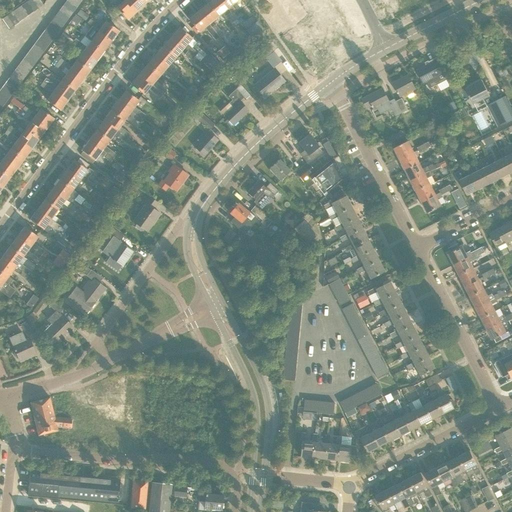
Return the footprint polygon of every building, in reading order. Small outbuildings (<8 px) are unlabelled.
[(32,0),(29,0),(26,2),(33,12),(38,8),(32,0)] [(32,0),(38,8),(43,5),(39,0),(32,0)] [(66,0),(66,1),(76,8),(79,4),(74,0),(66,0)] [(127,20),(136,11),(125,0),(120,0),(122,2),(115,8),(127,20)] [(125,0),(136,11),(145,3),(142,0),(125,0)] [(219,0),(211,0),(207,3),(218,17),(224,12),(233,23),(233,22),(236,26),(239,23),(236,20),(232,15),(230,12),(227,9),(219,0)] [(219,0),(227,9),(237,1),(236,0),(219,0)] [(62,6),(72,13),(76,8),(66,1),(62,6)] [(21,5),(28,15),(33,12),(26,2),(21,5)] [(207,3),(198,11),(209,24),(218,17),(207,3)] [(16,9),(23,19),(28,15),(21,5),(16,9)] [(59,11),(69,18),(72,13),(62,6),(59,11)] [(16,9),(12,12),(18,22),(23,19),(16,9)] [(232,15),(236,20),(236,19),(240,17),(234,9),(230,12),(232,15)] [(69,18),(59,11),(55,15),(65,23),(69,18)] [(198,11),(188,19),(199,32),(205,27),(213,38),(217,35),(211,28),(209,24),(198,11)] [(12,12),(7,16),(14,26),(18,22),(12,12)] [(51,20),(61,28),(65,23),(55,15),(51,20)] [(14,26),(7,16),(2,19),(9,29),(14,26)] [(91,27),(111,41),(118,31),(105,21),(100,27),(89,19),(86,23),(91,27)] [(51,20),(48,25),(58,32),(61,28),(51,20)] [(48,25),(44,30),(54,37),(58,32),(48,25)] [(221,32),(215,25),(211,28),(217,35),(221,32)] [(91,27),(84,37),(90,41),(103,51),(111,41),(91,27)] [(180,27),(172,37),(185,48),(188,51),(195,57),(198,54),(191,48),(197,41),(193,38),(187,33),(182,29),(180,27)] [(41,35),(51,42),(54,37),(44,30),(41,35)] [(41,35),(37,40),(47,47),(51,42),(41,35)] [(177,57),(185,48),(172,37),(164,46),(177,57)] [(75,39),(72,43),(96,61),(103,51),(90,41),(86,47),(75,39)] [(34,44),(43,52),(47,47),(37,40),(34,44)] [(272,41),(268,44),(274,52),(278,48),(272,41)] [(76,60),(75,61),(89,71),(96,61),(72,43),(69,46),(77,52),(73,58),(76,60)] [(30,49),(40,57),(43,52),(34,44),(30,49)] [(268,44),(260,51),(266,58),(274,52),(268,44)] [(156,55),(179,75),(182,72),(171,63),(177,57),(164,46),(156,55)] [(226,48),(219,53),(223,59),(230,53),(226,48)] [(26,54),(36,61),(40,57),(30,49),(26,54)] [(185,55),(192,61),(195,57),(188,51),(185,55)] [(36,61),(26,54),(23,59),(33,66),(36,61)] [(156,55),(148,64),(160,75),(165,70),(175,79),(179,75),(156,55)] [(212,57),(204,64),(211,70),(218,63),(212,57)] [(19,64),(29,71),(33,66),(23,59),(19,64)] [(60,59),(57,62),(64,68),(68,71),(81,81),(89,71),(75,61),(71,67),(60,59)] [(443,74),(442,74),(435,61),(420,69),(421,71),(418,73),(418,72),(417,73),(424,84),(426,83),(429,89),(446,80),(453,93),(459,90),(450,74),(445,77),(443,74)] [(65,75),(61,81),(74,90),(81,81),(68,71),(64,68),(57,62),(54,66),(65,75)] [(19,64),(16,68),(25,76),(29,71),(19,64)] [(140,74),(163,94),(166,91),(155,81),(160,75),(148,64),(140,74)] [(12,73),(22,81),(25,76),(16,68),(12,73)] [(254,86),(263,98),(284,82),(274,70),(254,86)] [(12,73),(8,78),(18,85),(22,81),(12,73)] [(163,94),(140,74),(131,83),(132,84),(144,94),(149,89),(159,98),(163,94)] [(412,90),(415,89),(408,76),(401,79),(401,80),(393,84),(399,97),(403,95),(405,98),(413,93),(412,90)] [(5,83),(15,90),(18,85),(8,78),(5,83)] [(74,90),(61,81),(56,87),(45,79),(43,82),(67,100),(74,90)] [(481,80),(466,88),(474,104),(485,98),(488,105),(494,102),(490,95),(491,94),(489,84),(484,86),(481,80)] [(43,82),(40,86),(47,92),(47,91),(51,94),(46,100),(59,110),(67,100),(43,82)] [(5,83),(1,88),(11,95),(15,90),(5,83)] [(229,111),(223,117),(232,127),(248,112),(239,102),(244,98),(244,97),(246,99),(250,96),(240,85),(236,89),(232,93),(228,96),(232,100),(229,103),(233,107),(229,111)] [(191,86),(183,95),(189,100),(197,91),(191,86)] [(0,89),(0,94),(8,100),(11,95),(1,88),(0,89)] [(401,114),(395,103),(394,100),(389,103),(382,90),(362,101),(367,110),(371,107),(372,108),(373,108),(374,111),(377,109),(381,115),(388,111),(390,115),(394,113),(396,117),(401,114)] [(118,101),(142,119),(146,115),(134,107),(138,101),(125,91),(118,101)] [(21,111),(46,129),(54,119),(40,109),(36,114),(32,112),(24,106),(13,97),(10,101),(22,110),(21,111)] [(494,102),(488,105),(500,127),(511,120),(511,110),(505,97),(494,102)] [(402,99),(395,103),(401,114),(408,111),(402,99)] [(110,111),(124,121),(128,115),(140,123),(142,119),(118,101),(110,111)] [(453,103),(448,105),(451,112),(457,109),(453,103)] [(25,129),(39,139),(46,129),(21,111),(19,114),(30,123),(25,129)] [(103,121),(133,143),(133,142),(128,138),(130,135),(119,127),(124,121),(110,111),(103,121)] [(194,116),(210,130),(214,125),(198,111),(194,116)] [(103,121),(96,130),(109,141),(114,135),(124,143),(125,142),(130,146),(133,143),(103,121)] [(7,130),(31,149),(39,139),(25,129),(21,134),(10,126),(7,130)] [(31,149),(7,130),(4,134),(15,142),(10,149),(24,159),(31,149)] [(96,130),(88,140),(113,159),(116,155),(105,147),(109,141),(96,130)] [(389,138),(392,144),(403,138),(403,139),(408,136),(405,130),(400,133),(389,138)] [(193,149),(203,157),(217,141),(208,132),(193,149)] [(322,152),(322,151),(309,135),(298,144),(304,151),(300,154),(306,162),(301,167),(309,178),(314,183),(313,183),(324,197),(344,181),(333,159),(315,173),(308,164),(322,152)] [(113,159),(88,140),(81,150),(83,152),(80,155),(92,164),(94,161),(99,155),(110,163),(113,159)] [(149,140),(146,145),(150,149),(154,143),(149,140)] [(394,148),(400,160),(414,152),(408,141),(394,148)] [(328,142),(323,145),(327,152),(332,149),(328,142)] [(0,156),(17,169),(24,159),(10,149),(7,154),(0,148),(0,156)] [(161,153),(170,161),(175,155),(165,148),(161,153)] [(499,151),(503,159),(510,173),(511,172),(511,154),(507,156),(504,149),(499,151)] [(400,160),(405,170),(419,163),(414,152),(400,160)] [(488,157),(492,164),(499,179),(510,173),(503,159),(496,162),(492,155),(488,157)] [(0,162),(0,171),(9,178),(17,169),(0,156),(0,161),(1,162),(0,162)] [(80,159),(77,163),(85,169),(88,165),(80,159)] [(74,160),(66,170),(91,189),(94,185),(87,180),(83,176),(87,170),(85,169),(77,163),(74,160)] [(477,162),(481,170),(488,185),(499,179),(492,164),(485,168),(481,160),(477,162)] [(269,171),(279,182),(290,173),(279,161),(269,171)] [(440,166),(439,164),(438,162),(434,165),(433,165),(436,171),(442,168),(447,165),(446,163),(440,166)] [(405,170),(411,181),(429,171),(430,174),(431,174),(436,171),(433,165),(432,164),(422,169),(419,163),(405,170)] [(466,168),(469,176),(477,190),(488,185),(481,170),(474,173),(470,166),(466,168)] [(167,187),(175,193),(187,177),(174,167),(162,183),(161,181),(157,186),(164,191),(167,187)] [(301,167),(295,172),(308,188),(313,183),(314,183),(309,178),(301,167)] [(59,180),(72,190),(77,184),(88,193),(91,189),(66,170),(59,180)] [(124,170),(116,180),(123,185),(130,175),(124,170)] [(0,186),(2,188),(9,178),(0,171),(0,186)] [(429,171),(411,181),(416,191),(430,184),(427,178),(432,176),(431,174),(430,174),(429,171)] [(477,190),(469,176),(463,179),(459,172),(455,174),(459,182),(461,181),(468,195),(477,190)] [(59,180),(51,190),(76,208),(79,205),(80,203),(74,199),(78,194),(72,190),(59,180)] [(257,182),(246,194),(256,202),(255,203),(261,209),(277,192),(269,185),(265,189),(257,182)] [(430,184),(416,191),(422,202),(436,195),(430,184)] [(444,187),(447,193),(453,190),(450,185),(444,187)] [(105,197),(110,201),(118,190),(113,186),(105,197)] [(439,190),(440,193),(441,196),(447,193),(444,187),(439,190)] [(459,189),(452,193),(456,201),(463,198),(459,189)] [(44,200),(58,210),(62,204),(73,212),(76,208),(51,190),(44,200)] [(441,196),(440,193),(436,195),(422,202),(428,213),(442,206),(438,199),(442,197),(441,196)] [(332,201),(323,206),(325,210),(329,216),(349,205),(345,197),(345,196),(333,203),(332,201)] [(152,223),(158,215),(152,210),(157,204),(147,197),(142,204),(144,205),(132,222),(144,231),(150,222),(152,223)] [(54,215),(58,210),(44,200),(37,209),(51,220),(54,223),(57,219),(58,218),(54,215)] [(238,204),(230,214),(234,217),(230,222),(234,225),(242,232),(250,221),(254,217),(238,204)] [(349,205),(329,216),(328,216),(330,220),(338,217),(341,223),(355,216),(349,205)] [(251,211),(262,220),(266,216),(254,206),(251,211)] [(54,223),(51,220),(37,209),(29,220),(43,230),(44,229),(48,232),(51,228),(62,236),(66,231),(65,231),(62,228),(54,223)] [(94,217),(98,220),(103,214),(98,210),(94,217)] [(290,220),(295,225),(299,221),(295,216),(290,220)] [(343,228),(346,234),(360,227),(355,216),(341,223),(333,227),(336,232),(343,228)] [(54,223),(62,228),(64,225),(57,219),(54,223)] [(294,230),(308,245),(317,236),(303,221),(294,230)] [(508,242),(510,241),(511,240),(511,221),(511,222),(509,223),(501,227),(508,242)] [(17,237),(41,256),(42,255),(45,251),(34,243),(38,238),(24,227),(17,237)] [(348,238),(352,245),(366,238),(360,227),(346,234),(338,237),(341,242),(348,238)] [(501,227),(489,233),(496,247),(494,249),(498,257),(502,255),(498,247),(506,244),(509,251),(511,249),(511,244),(510,241),(508,242),(501,227)] [(112,228),(109,233),(113,236),(120,241),(124,236),(112,228)] [(222,239),(227,244),(235,235),(229,230),(222,239)] [(74,251),(60,240),(55,236),(51,241),(70,256),(74,251)] [(113,236),(102,252),(123,266),(133,251),(120,242),(121,242),(120,241),(113,236)] [(23,257),(28,251),(39,259),(41,256),(17,237),(9,247),(23,257)] [(366,238),(352,245),(344,249),(346,253),(349,251),(352,258),(371,249),(366,238)] [(80,243),(75,239),(70,246),(75,250),(80,243)] [(9,247),(2,257),(27,275),(30,271),(22,265),(26,259),(23,257),(9,247)] [(454,265),(472,255),(474,258),(479,255),(476,250),(471,253),(470,251),(465,253),(462,247),(448,254),(454,265)] [(482,247),(476,250),(479,255),(485,252),(482,247)] [(351,261),(347,263),(353,274),(355,273),(356,272),(355,270),(363,266),(376,260),(371,249),(352,258),(350,259),(351,261)] [(472,255),(454,265),(459,276),(473,268),(470,263),(475,260),(474,258),(472,255)] [(2,257),(0,259),(0,270),(8,277),(13,271),(24,279),(27,275),(2,257)] [(334,257),(327,261),(330,267),(337,263),(334,257)] [(60,258),(55,265),(60,269),(65,262),(60,258)] [(355,270),(356,272),(357,274),(365,270),(369,279),(382,272),(376,260),(363,266),(355,270)] [(80,262),(75,267),(86,276),(91,270),(80,262)] [(479,279),(473,268),(459,276),(465,286),(479,279)] [(494,269),(488,272),(491,277),(496,274),(494,269)] [(0,270),(0,286),(12,295),(16,290),(9,285),(13,280),(8,277),(0,270)] [(491,277),(488,272),(482,275),(483,277),(485,280),(486,279),(491,277)] [(336,273),(325,278),(328,284),(339,279),(336,273)] [(73,292),(67,300),(85,315),(95,302),(101,294),(101,295),(106,289),(99,283),(94,279),(93,281),(91,282),(89,280),(83,288),(85,290),(83,293),(81,291),(76,287),(73,292)] [(479,279),(465,286),(470,297),(484,290),(479,279)] [(508,284),(505,279),(499,282),(502,288),(508,284)] [(328,286),(340,308),(350,303),(339,281),(328,286)] [(374,287),(366,291),(368,296),(371,303),(372,302),(393,291),(389,282),(375,289),(374,287)] [(12,295),(0,286),(0,290),(10,298),(12,295)] [(488,296),(484,290),(470,297),(476,308),(494,298),(496,301),(502,298),(499,293),(493,296),(492,294),(488,296)] [(382,303),(385,310),(399,303),(393,291),(372,302),(374,307),(382,303)] [(355,300),(360,308),(369,303),(365,295),(359,297),(358,293),(353,296),(355,300)] [(31,309),(38,299),(33,295),(26,305),(31,309)] [(497,302),(496,301),(494,298),(476,308),(481,318),(495,311),(492,305),(497,302)] [(53,300),(49,305),(55,311),(59,314),(59,313),(63,309),(53,300)] [(286,338),(297,339),(301,303),(289,302),(286,338)] [(385,310),(377,314),(379,318),(387,314),(390,321),(404,314),(399,303),(385,310)] [(341,312),(344,318),(355,313),(352,306),(341,312)] [(481,318),(487,329),(505,320),(507,322),(511,319),(511,317),(510,314),(504,317),(500,309),(495,311),(481,318)] [(51,325),(44,332),(57,345),(61,341),(59,339),(65,333),(67,335),(72,329),(74,328),(60,314),(59,313),(59,314),(55,311),(54,312),(46,320),(51,325)] [(371,312),(364,316),(366,321),(373,317),(371,312)] [(355,313),(344,318),(350,329),(360,323),(355,313)] [(404,314),(390,321),(383,324),(383,325),(381,326),(382,330),(385,328),(385,329),(393,325),(396,331),(410,324),(404,314)] [(508,324),(507,322),(505,320),(487,329),(493,340),(494,339),(496,343),(503,340),(501,336),(507,333),(504,326),(508,324)] [(27,337),(33,333),(25,322),(19,326),(27,337)] [(360,323),(350,329),(355,339),(366,334),(360,323)] [(410,324),(396,331),(388,335),(390,339),(398,335),(402,342),(415,335),(410,324)] [(15,353),(13,353),(15,359),(17,358),(18,360),(27,356),(28,359),(36,356),(29,339),(25,341),(22,333),(9,338),(15,353)] [(355,339),(361,350),(371,345),(366,334),(355,339)] [(404,346),(407,353),(421,346),(415,335),(402,342),(394,346),(396,350),(404,346)] [(297,339),(286,338),(281,380),(293,381),(297,339)] [(498,352),(507,348),(504,342),(496,347),(498,352)] [(371,345),(361,350),(366,361),(377,355),(371,345)] [(421,346),(407,353),(400,356),(402,361),(409,357),(412,363),(426,356),(421,346)] [(382,366),(377,355),(366,361),(372,371),(382,366)] [(511,355),(511,356),(495,365),(501,377),(509,373),(511,378),(511,355)] [(426,356),(412,363),(405,366),(408,371),(414,368),(418,375),(432,368),(426,356)] [(372,371),(375,379),(386,374),(382,366),(372,371)] [(386,374),(375,379),(377,382),(387,376),(386,374)] [(425,380),(428,387),(441,381),(437,374),(425,380)] [(455,382),(449,385),(452,391),(458,388),(455,382)] [(372,385),(377,397),(381,395),(375,384),(372,385)] [(431,393),(428,394),(431,402),(438,416),(451,409),(450,408),(452,407),(453,405),(451,401),(449,401),(447,402),(444,396),(439,398),(435,390),(436,384),(428,387),(431,393)] [(377,397),(372,385),(361,391),(366,402),(377,397)] [(356,407),(366,402),(361,391),(350,396),(356,407)] [(399,397),(396,391),(390,394),(394,400),(399,397)] [(356,407),(350,396),(339,402),(344,413),(349,410),(356,407)] [(30,402),(34,418),(54,414),(50,397),(30,402)] [(417,400),(428,421),(438,416),(431,402),(424,405),(421,398),(417,400)] [(417,400),(406,405),(409,412),(417,427),(428,421),(417,400)] [(310,414),(315,414),(316,402),(303,401),(302,413),(310,414)] [(316,414),(327,415),(328,403),(316,402),(315,414),(316,414)] [(395,411),(399,418),(406,432),(417,427),(409,412),(403,415),(399,408),(395,411)] [(71,428),(72,419),(55,417),(54,414),(34,418),(38,435),(52,432),(58,430),(57,427),(71,428)] [(388,423),(395,437),(406,432),(399,418),(392,421),(389,414),(384,416),(388,423)] [(374,421),(377,429),(384,443),(395,437),(388,423),(381,426),(378,419),(374,421)] [(384,443),(377,429),(371,432),(367,425),(363,427),(367,434),(374,448),(384,443)] [(503,450),(511,445),(511,427),(496,436),(501,446),(495,449),(497,453),(503,450)] [(374,448),(367,434),(361,437),(357,430),(353,432),(356,440),(358,439),(365,453),(374,448)] [(299,458),(309,459),(311,442),(304,442),(304,433),(300,433),(299,442),(300,442),(299,458)] [(309,459),(321,460),(323,444),(315,443),(316,435),(312,434),(311,442),(309,459)] [(323,444),(321,460),(333,461),(335,445),(327,444),(328,435),(323,435),(323,444)] [(335,445),(333,461),(348,462),(348,455),(356,456),(355,446),(349,445),(349,446),(339,445),(340,437),(335,436),(335,445)] [(511,459),(511,445),(503,450),(507,458),(501,461),(503,465),(509,462),(511,459)] [(460,456),(467,471),(469,476),(476,472),(477,475),(482,473),(471,451),(460,456)] [(449,462),(460,484),(465,482),(461,474),(467,471),(460,456),(449,462)] [(449,462),(438,468),(445,482),(447,485),(452,482),(455,487),(460,484),(449,462)] [(445,482),(438,468),(426,473),(438,496),(443,493),(439,485),(445,482)] [(29,495),(58,498),(61,474),(31,471),(29,495)] [(421,473),(411,478),(419,494),(424,492),(427,498),(433,494),(422,472),(421,473)] [(58,498),(88,501),(90,477),(61,474),(58,498)] [(121,480),(90,477),(88,501),(118,504),(121,480)] [(411,478),(400,483),(411,506),(415,503),(412,497),(418,495),(417,493),(418,492),(411,478)] [(147,482),(137,481),(134,481),(132,501),(131,507),(144,508),(147,482)] [(168,511),(171,484),(160,483),(152,482),(148,511),(168,511)] [(400,483),(389,489),(396,504),(402,501),(406,508),(411,506),(400,483)] [(186,497),(187,487),(176,486),(174,496),(186,497)] [(483,488),(489,501),(495,498),(489,486),(483,488)] [(396,504),(389,489),(377,495),(382,504),(379,507),(378,505),(378,506),(382,511),(383,511),(385,511),(392,511),(390,507),(396,504)] [(200,501),(200,502),(206,502),(205,509),(223,510),(224,495),(200,493),(200,500),(200,501)] [(466,497),(473,510),(479,507),(472,494),(466,497)] [(467,511),(473,510),(466,497),(461,500),(466,511),(467,511)] [(424,502),(430,509),(434,505),(429,499),(424,502)] [(301,502),(300,511),(326,511),(327,511),(320,511),(321,504),(305,502),(301,502)]
